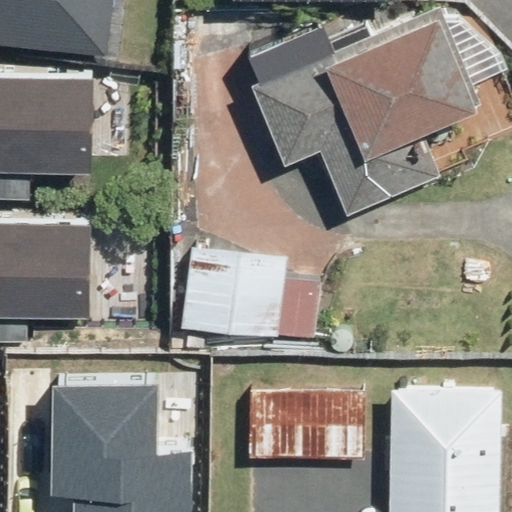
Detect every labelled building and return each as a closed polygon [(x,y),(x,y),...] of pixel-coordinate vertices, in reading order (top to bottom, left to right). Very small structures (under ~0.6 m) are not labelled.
[(0,0),(0,39),(99,57),(109,0),(0,0)] [(438,0),(431,0),(249,76),(281,154),(316,140),(344,207),(437,168),(418,121),(478,96),(438,0)] [(90,66),(0,63),(0,159),(87,162),(90,66)] [(87,211),(0,208),(0,304),(84,307),(87,211)] [(283,247),(190,235),(179,315),(310,332),(318,268),(281,263),(283,247)] [(45,502),(78,502),(78,511),(189,511),(190,450),(160,449),(161,374),(48,372),(45,502)] [(498,511),(501,382),(388,379),(385,511),(498,511)] [(362,384),(248,380),(245,450),(359,454),(362,384)]
